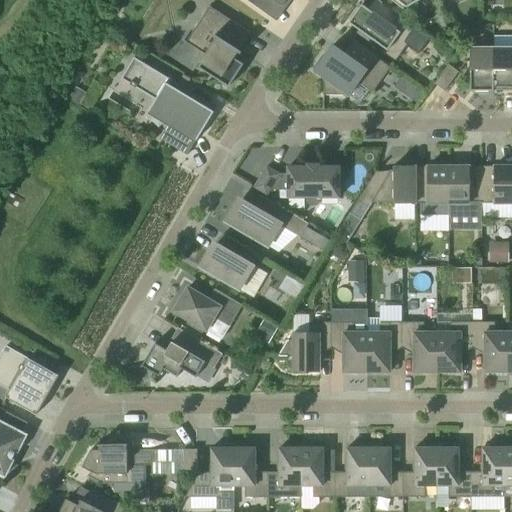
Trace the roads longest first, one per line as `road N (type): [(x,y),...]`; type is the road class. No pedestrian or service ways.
road 1 (residential): [(511,407),(74,407)]
road 2 (residential): [(74,407),(239,126)]
road 3 (residential): [(239,126),(511,125)]
road 4 (residential): [(239,126),(322,0)]
